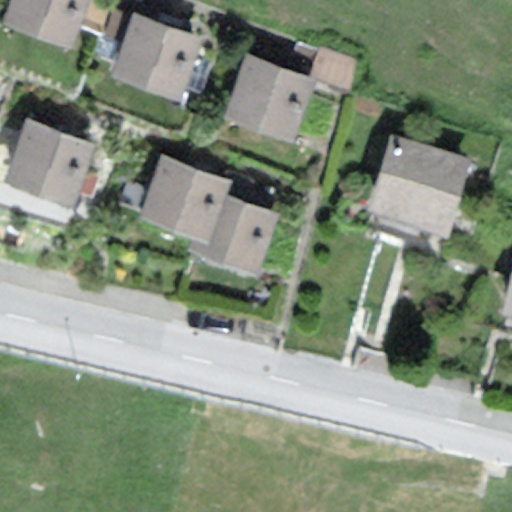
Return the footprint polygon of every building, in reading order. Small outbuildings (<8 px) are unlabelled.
[(88,0),(10,0),(1,29),(71,52),(88,0)] [(201,39),(132,15),(109,81),(179,105),(201,39)] [(316,47),(307,77),(348,90),(357,60),(316,47)] [(314,81),(245,58),(223,123),(293,146),(314,81)] [(94,147),(25,123),(4,186),(73,209),(94,147)] [(472,164),(390,138),(365,216),(447,242),(472,164)] [(225,199),(231,182),(161,158),(138,223),(192,242),(208,248),(225,199)] [(277,218),(225,199),(208,248),(192,242),(187,255),(255,280),(277,218)] [(511,269),(500,316),(511,318),(511,269)]
